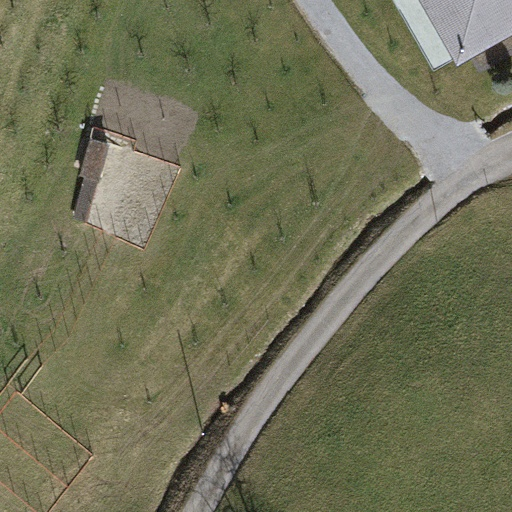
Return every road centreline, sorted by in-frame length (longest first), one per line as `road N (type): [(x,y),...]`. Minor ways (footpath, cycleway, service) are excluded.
road 1 (unclassified): [(511,155),(476,176),(342,301),(199,511)]
road 2 (track): [(476,176),(383,87),(312,0)]
